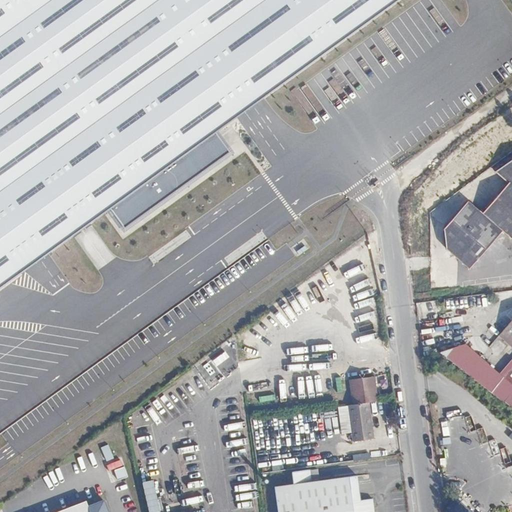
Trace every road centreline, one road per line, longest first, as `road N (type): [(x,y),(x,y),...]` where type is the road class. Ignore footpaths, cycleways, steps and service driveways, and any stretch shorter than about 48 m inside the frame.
road 1 (residential): [(427,511),(390,224),(378,185)]
road 2 (unknown): [(220,511),(204,405),(225,374),(407,350)]
road 3 (unknown): [(116,511),(93,476),(0,510)]
road 4 (unknown): [(377,469),(275,479),(263,489),(265,511)]
